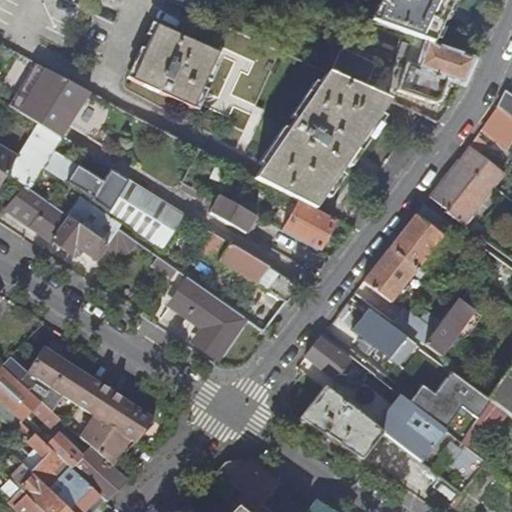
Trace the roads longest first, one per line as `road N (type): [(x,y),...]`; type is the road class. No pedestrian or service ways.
road 1 (residential): [(511,0),(449,133),(233,412)]
road 2 (residential): [(233,412),(0,267)]
road 3 (residential): [(384,511),(233,412)]
road 4 (residential): [(233,412),(136,511)]
